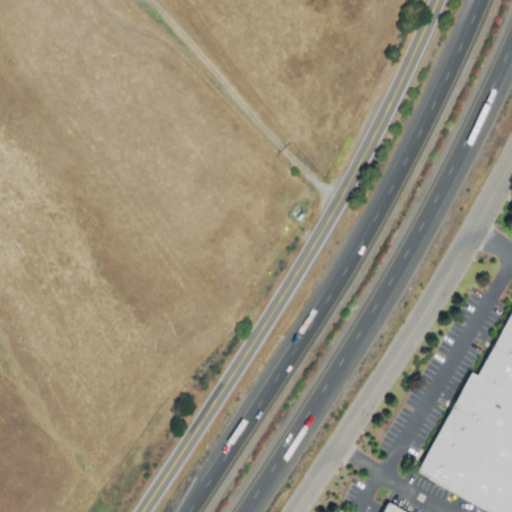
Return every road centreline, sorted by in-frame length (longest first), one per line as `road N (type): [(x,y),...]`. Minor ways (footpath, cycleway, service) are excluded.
road 1 (tertiary): [(440,0),(328,225),(144,511)]
road 2 (motorway): [(480,0),(363,238),(189,511)]
road 3 (motorway): [(244,511),(406,254),(511,42)]
road 4 (tertiary): [(511,153),(473,232),(298,511)]
road 5 (residential): [(339,205),(285,150),(172,0)]
